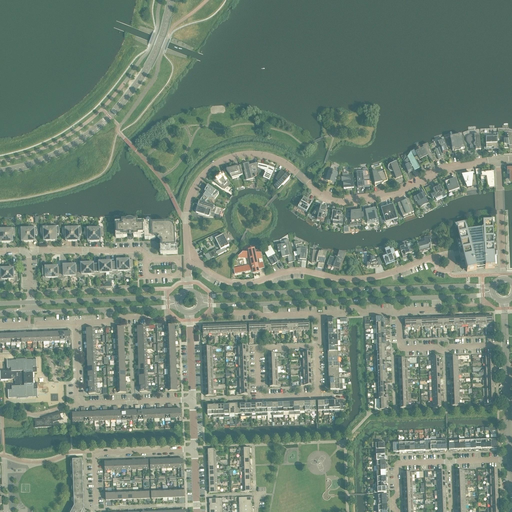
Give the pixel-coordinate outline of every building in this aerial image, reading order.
[(498,149),(498,134),(493,134),(493,135),(486,136),(486,148),(491,148),(491,147),(494,147),(494,150),(498,149)] [(464,149),(462,139),(463,139),(462,138),(462,137),(461,135),(451,137),(453,143),(452,144),(451,142),(452,151),(464,149)] [(481,150),(479,135),(474,135),(474,136),(470,136),(470,137),(469,137),(468,137),(468,138),(467,139),(467,140),(467,141),(467,142),(470,146),(470,149),(475,149),(475,150),(476,150),(476,151),(481,150)] [(511,135),(508,135),(507,135),(506,136),(506,138),(503,138),(504,149),(509,149),(510,150),(511,150),(511,149),(511,135)] [(443,153),(447,152),(446,148),(447,148),(446,145),(445,145),(444,140),(443,140),(437,142),(439,144),(438,145),(439,146),(439,145),(441,148),(434,150),(438,160),(442,159),(441,155),(443,155),(443,153)] [(425,156),(427,155),(429,159),(431,161),(433,162),(433,163),(435,162),(428,144),(422,146),(424,150),(425,152),(423,152),(423,151),(417,154),(420,159),(426,156),(425,156)] [(419,168),(411,151),(411,152),(409,158),(411,164),(405,167),(407,172),(412,170),(412,171),(413,170),(414,171),(419,168)] [(402,177),(396,162),(390,164),(389,165),(388,166),(388,167),(388,168),(388,169),(388,170),(389,171),(391,172),(392,172),(393,172),(396,180),(402,178),(402,177)] [(257,177),(258,164),(249,166),(249,164),(243,165),(245,172),(244,172),(246,181),(253,180),(253,178),(257,177)] [(269,181),(274,170),(273,169),(274,166),(269,164),(268,167),(266,166),(262,165),(258,165),(258,169),(264,172),(264,173),(265,173),(263,177),(269,181)] [(242,176),(240,166),(226,170),(232,179),(242,176)] [(335,183),(337,174),(333,173),(333,172),(333,171),(332,170),(331,170),(330,170),(329,170),(329,171),(324,178),(326,180),(326,181),(333,183),(335,183)] [(282,186),(289,179),(289,178),(290,176),(287,173),(285,175),(281,171),(275,180),(278,182),(274,186),(278,190),(282,186)] [(371,186),(368,171),(362,172),(356,173),(357,188),(371,186)] [(388,181),(384,171),(377,174),(376,171),(372,172),(375,187),(379,185),(379,184),(381,183),(381,184),(382,184),(383,184),(383,183),(388,181)] [(494,190),(494,172),(481,173),(481,175),(481,177),(480,177),(480,178),(481,180),(480,180),(480,181),(486,180),(488,189),(494,189),(494,190)] [(224,190),(230,184),(222,173),(220,175),(219,174),(218,174),(217,174),(216,174),(215,175),(215,176),(214,177),(214,178),(214,179),(215,180),(213,182),(224,190)] [(353,189),(353,176),(349,176),(349,175),(342,174),(343,179),(341,179),(342,182),(343,182),(343,190),(353,189)] [(477,186),(475,175),(472,176),(472,174),(467,175),(468,176),(467,176),(467,175),(462,176),(465,184),(464,185),(464,186),(464,187),(465,187),(466,188),(467,188),(468,189),(471,188),(471,187),(477,186)] [(459,189),(455,179),(445,182),(449,193),(459,189)] [(219,194),(208,186),(200,201),(205,202),(208,198),(210,198),(212,198),(215,199),(219,194)] [(446,197),(443,190),(442,191),(439,187),(432,191),(433,193),(430,194),(433,199),(436,197),(437,200),(437,199),(440,198),(440,199),(441,198),(440,198),(442,197),(443,199),(446,197)] [(428,204),(427,202),(425,197),(426,197),(423,193),(420,194),(421,195),(417,197),(417,196),(413,198),(416,202),(419,207),(419,206),(420,208),(421,208),(423,208),(424,207),(425,207),(426,206),(427,205),(428,204)] [(306,213),(312,203),(304,198),(298,208),(306,213)] [(414,213),(408,200),(404,202),(404,203),(402,204),(402,203),(397,204),(401,213),(401,212),(403,217),(403,218),(412,215),(412,214),(412,213),(414,213)] [(213,211),(214,207),(213,207),(208,205),(208,204),(206,203),(205,204),(200,203),(199,203),(198,206),(198,207),(200,207),(198,214),(204,216),(205,214),(209,215),(210,211),(212,211),(213,211)] [(397,219),(393,205),(384,207),(385,209),(381,210),(386,223),(393,221),(395,223),(397,222),(398,222),(397,219)] [(326,219),(328,211),(326,210),(327,209),(324,208),(324,209),(320,208),(316,207),(312,215),(318,216),(317,219),(323,221),(324,218),(326,219)] [(377,218),(375,210),(371,210),(369,210),(369,211),(366,212),(367,219),(366,219),(367,224),(378,224),(378,218),(377,218)] [(362,225),(361,211),(360,211),(360,212),(357,212),(357,211),(354,212),(354,213),(351,213),(351,212),(350,225),(362,224),(362,225)] [(343,219),(339,218),(340,216),(341,212),(337,212),(332,212),(331,221),(333,221),(333,222),(333,224),(343,225),(343,219)] [(497,266),(496,234),(493,234),(493,220),(483,220),(483,228),(468,230),(466,222),(456,224),(459,238),(456,239),(463,270),(466,270),(467,272),(476,270),(485,269),(494,269),(494,266),(497,266)] [(144,223),(144,222),(137,222),(137,221),(132,221),(132,223),(127,223),(127,221),(122,221),(122,223),(115,223),(116,238),(127,237),(127,238),(127,239),(128,240),(130,238),(131,238),(131,237),(144,237),(145,237),(144,223)] [(173,239),(173,235),(175,235),(174,231),(174,229),(174,228),(173,226),(172,225),(170,224),(169,224),(167,224),(163,224),(163,226),(159,226),(159,224),(152,224),(152,223),(144,223),(145,237),(144,237),(144,238),(148,238),(148,239),(155,239),(157,241),(157,242),(158,242),(158,244),(159,244),(160,244),(160,254),(177,254),(177,246),(175,246),(175,239),(173,239)] [(59,229),(58,227),(55,228),(50,228),(50,241),(57,241),(56,236),(58,236),(59,236),(59,235),(59,233),(59,231),(59,229)] [(81,229),(80,227),(80,228),(77,229),(72,229),(72,242),(79,241),(78,236),(80,236),(80,237),(81,237),(81,235),(81,233),(81,231),(81,229)] [(28,242),(28,229),(23,229),(19,229),(20,228),(19,228),(19,230),(19,232),(19,234),(19,236),(20,238),(22,237),(22,242),(28,242)] [(37,230),(36,228),(33,229),(28,229),(28,242),(35,242),(34,236),(36,237),(37,237),(37,235),(37,233),(37,232),(37,230)] [(50,241),(50,228),(45,229),(41,228),(41,229),(41,231),(41,233),(41,235),(42,237),(44,236),(44,241),(50,241)] [(72,242),(72,229),(67,229),(63,228),(64,228),(63,228),(63,230),(63,232),(63,234),(63,236),(64,237),(66,236),(66,242),(72,242)] [(94,242),(94,229),(89,229),(85,229),(86,228),(85,228),(85,230),(85,232),(85,234),(85,236),(86,238),(86,237),(88,237),(88,242),(94,242)] [(103,230),(102,228),(99,229),(94,229),(94,242),(101,242),(101,238),(100,238),(100,236),(102,237),(103,237),(103,235),(103,233),(103,231),(103,230)] [(15,230),(14,229),(11,230),(6,230),(6,243),(13,243),(12,237),(14,238),(15,238),(15,236),(15,234),(15,232),(15,230)] [(229,246),(223,235),(219,237),(217,234),(209,238),(211,242),(215,239),(220,250),(216,252),(218,256),(226,251),(225,248),(229,246)] [(430,249),(430,238),(425,238),(425,243),(421,244),(421,242),(417,244),(419,253),(430,249)] [(291,254),(288,240),(284,241),(285,245),(277,246),(278,252),(281,252),(282,258),(287,257),(289,263),(294,262),(292,254),(291,254)] [(306,262),(307,250),(303,250),(302,244),(299,245),(299,243),(296,242),(294,242),(295,246),(295,245),(298,256),(297,256),(298,261),(306,262)] [(415,251),(413,245),(407,247),(407,246),(399,249),(403,258),(407,256),(407,255),(410,254),(409,253),(415,251)] [(279,261),(271,248),(265,251),(267,254),(266,255),(272,266),(276,263),(280,270),(284,268),(280,261),(279,261)] [(264,269),(261,253),(255,253),(254,250),(248,251),(249,252),(242,252),(238,257),(237,256),(237,257),(238,258),(247,258),(249,266),(233,269),(234,275),(253,271),(253,273),(259,272),(258,270),(264,269)] [(397,258),(396,255),(395,256),(393,250),(390,251),(389,250),(385,251),(386,253),(385,253),(384,254),(384,255),(383,255),(383,257),(383,258),(383,259),(385,265),(392,263),(392,260),(397,258)] [(323,269),(327,253),(321,251),(321,253),(313,251),(311,264),(316,264),(316,263),(318,263),(317,268),(323,269)] [(339,271),(346,254),(346,253),(345,255),(340,252),(338,256),(337,257),(338,258),(337,259),(335,258),(335,259),(330,258),(328,266),(328,267),(328,265),(334,267),(334,268),(339,270),(339,271)] [(378,267),(374,256),(374,257),(367,257),(367,263),(367,268),(371,267),(373,267),(378,267)] [(124,272),(123,261),(121,261),(121,260),(120,260),(120,261),(117,261),(117,262),(114,262),(115,275),(116,275),(117,275),(119,274),(120,273),(120,272),(124,272)] [(133,270),(132,260),(126,261),(126,260),(126,261),(123,261),(124,272),(127,272),(128,272),(129,273),(130,273),(131,273),(132,273),(132,274),(133,274),(133,273),(134,273),(134,272),(134,271),(133,270)] [(106,273),(105,262),(103,262),(102,262),(99,263),(99,264),(96,264),(97,276),(98,276),(99,276),(100,276),(101,276),(101,275),(102,274),(102,273),(106,273)] [(115,275),(114,262),(108,262),(105,262),(106,273),(109,273),(111,274),(113,275),(114,275),(115,275)] [(97,276),(96,264),(90,264),(90,263),(90,264),(87,264),(88,275),(91,275),(93,276),(95,276),(96,277),(97,276)] [(88,275),(87,264),(85,264),(84,264),(81,264),(81,265),(79,265),(79,278),(81,278),(83,277),(84,276),(84,275),(88,275)] [(70,277),(70,266),(67,266),(67,265),(67,266),(63,266),(63,267),(60,267),(61,280),(62,280),(63,280),(65,279),(66,278),(66,277),(70,277)] [(79,278),(79,265),(72,266),(72,265),(72,266),(70,266),(70,277),(73,277),(75,277),(76,278),(78,278),(79,278)] [(52,278),(51,267),(49,267),(43,268),(42,267),(43,277),(42,278),(41,278),(41,279),(41,280),(42,280),(43,280),(43,281),(43,280),(44,280),(45,280),(46,280),(47,279),(48,278),(52,278)] [(61,280),(60,267),(54,267),(51,267),(52,278),(55,278),(57,279),(59,280),(60,280),(61,280)] [(17,278),(16,268),(16,269),(10,269),(7,269),(8,280),(11,280),(12,281),(13,281),(14,281),(15,282),(16,282),(17,282),(17,281),(18,281),(18,280),(18,279),(17,278)] [(37,373),(37,367),(36,359),(36,360),(27,360),(27,359),(16,360),(16,361),(7,361),(7,360),(7,370),(8,370),(9,372),(0,372),(0,381),(12,380),(12,379),(15,379),(16,385),(8,385),(8,399),(9,399),(9,398),(17,398),(17,399),(29,398),(28,398),(37,397),(37,398),(38,398),(37,384),(34,384),(33,373),(37,373)] [(343,410),(343,404),(340,404),(340,401),(336,401),(336,400),(334,400),(334,412),(335,412),(335,411),(340,411),(340,410),(343,410)] [(62,420),(61,419),(60,413),(46,417),(44,418),(44,420),(35,420),(35,428),(52,427),(52,423),(62,420)] [(385,450),(384,444),(380,444),(380,442),(375,442),(375,443),(371,443),(371,449),(376,449),(376,450),(385,450)] [(399,452),(398,443),(390,444),(390,450),(391,450),(391,453),(399,452)] [(84,506),(82,460),(72,460),(74,507),(71,511),(82,511),(83,511),(82,511),(83,509),(83,506),(84,506)]
